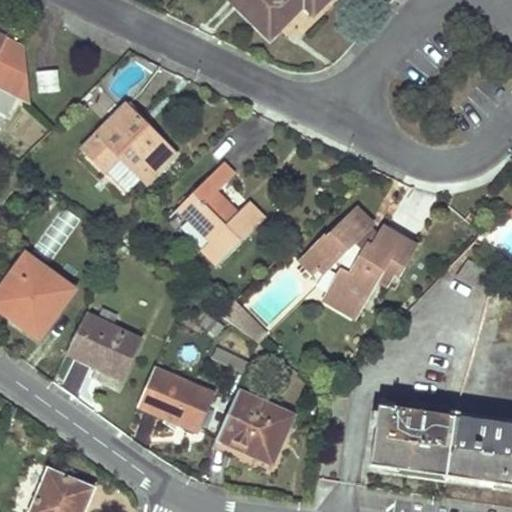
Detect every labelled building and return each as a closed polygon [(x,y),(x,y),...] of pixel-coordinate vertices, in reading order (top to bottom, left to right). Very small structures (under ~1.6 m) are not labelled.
[(259,19),(274,33),(297,10),(295,8),(301,1),(313,14),(326,0),(230,0),(255,23),(259,19)] [(0,88),(31,104),(25,50),(0,36),(0,88)] [(109,43),(93,36),(90,41),(106,48),(109,43)] [(58,91),(56,71),(36,73),(39,93),(58,91)] [(83,149),(127,193),(141,179),(145,184),(174,156),(125,106),(83,149)] [(223,163),(200,186),(177,209),(209,241),(200,250),(217,266),(264,219),(248,202),(237,213),(217,192),(234,175),(223,163)] [(317,267),(320,269),(322,272),(333,262),(341,271),(325,299),(354,317),(377,278),(386,283),(394,270),(397,272),(412,246),(383,228),(379,237),(373,234),(366,227),(370,224),(356,210),(327,239),(325,237),(302,260),(313,271),(317,267)] [(464,218),(476,229),(480,225),(467,215),(464,218)] [(246,243),(221,265),(235,279),(259,257),(246,243)] [(25,257),(0,290),(0,312),(38,341),(73,293),(25,257)] [(229,304),(217,316),(231,326),(241,315),(229,304)] [(120,377),(129,360),(137,343),(111,330),(116,319),(99,310),(94,321),(84,317),(65,357),(92,370),(94,365),(120,377)] [(209,311),(203,319),(197,327),(215,340),(227,323),(209,311)] [(241,315),(231,326),(256,344),(264,337),(241,315)] [(192,421),(196,423),(199,424),(209,403),(174,387),(176,381),(153,371),(136,408),(188,431),(192,421)] [(216,443),(243,454),(270,466),(291,419),(236,395),(216,443)] [(443,480),(451,421),(383,411),(381,420),(387,424),(386,441),(371,439),(367,468),(443,480)] [(451,421),(443,480),(511,489),(511,459),(506,459),(508,444),(511,442),(511,429),(487,426),(488,420),(476,418),(475,421),(475,425),(451,421)] [(22,497),(33,502),(29,511),(80,511),(91,490),(65,478),(68,471),(40,458),(36,466),(22,497)]
